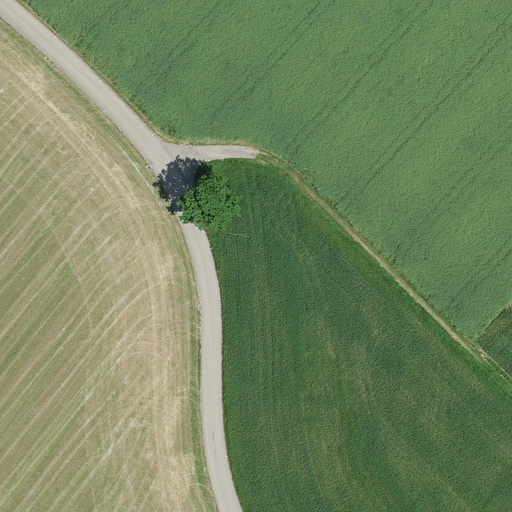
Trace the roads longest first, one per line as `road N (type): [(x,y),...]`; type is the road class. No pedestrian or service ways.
road 1 (residential): [(0,2),(161,158),(182,197),(209,293),(212,429),(237,511)]
road 2 (track): [(511,390),(414,290),(261,157),(161,158)]
